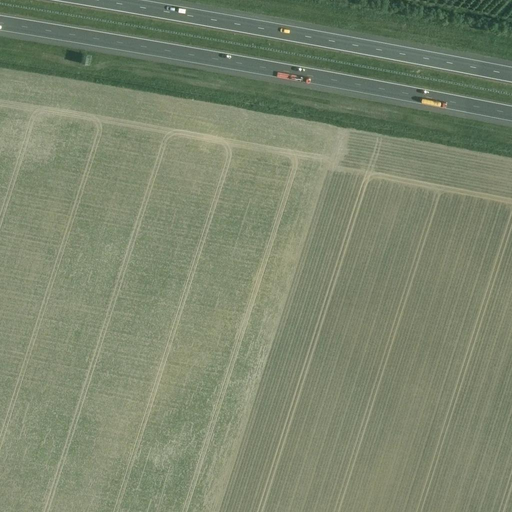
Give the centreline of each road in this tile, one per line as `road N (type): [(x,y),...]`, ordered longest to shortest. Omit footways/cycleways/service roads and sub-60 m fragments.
road 1 (motorway): [(0,23),(511,114)]
road 2 (motorway): [(511,75),(95,0)]
